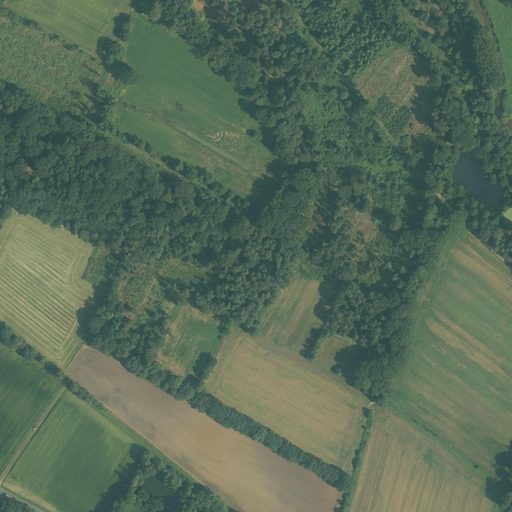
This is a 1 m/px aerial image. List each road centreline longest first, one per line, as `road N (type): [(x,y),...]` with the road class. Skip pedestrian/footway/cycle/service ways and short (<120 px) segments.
road 1 (track): [(511,268),(440,202),(281,0)]
road 2 (track): [(338,511),(372,398),(511,499)]
